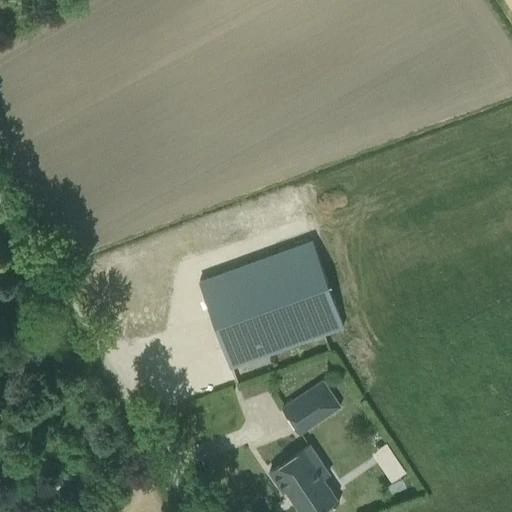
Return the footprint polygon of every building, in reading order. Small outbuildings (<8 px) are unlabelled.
[(498,231),(511,226),(511,200),(490,208),(498,231)] [(230,367),(249,360),(343,327),(312,240),(199,281),(230,367)] [(359,259),(367,283),(425,264),(417,240),(359,259)] [(281,406),(300,433),(339,407),(321,380),(281,406)] [(328,509),(338,502),(322,477),(328,473),(309,444),(269,471),(282,491),(285,489),(300,511),(316,511),(326,506),(328,509)]
